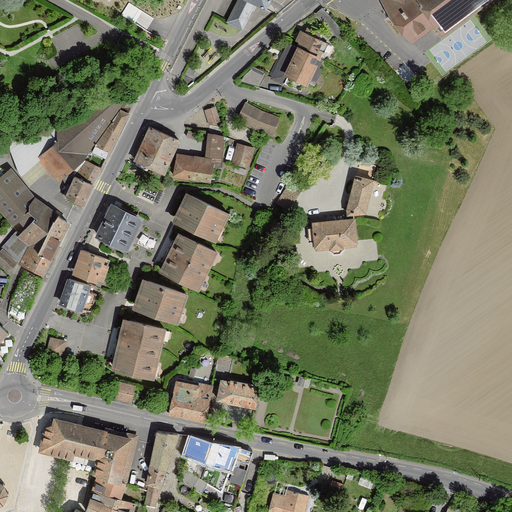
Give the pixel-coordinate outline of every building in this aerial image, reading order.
[(269,0),(238,0),(229,21),(242,28),(255,2),(266,7),(269,0)] [(381,0),(390,17),(403,34),(412,41),(435,25),(443,36),(491,0),(381,0)] [(323,8),(316,14),(335,36),(342,29),(323,8)] [(301,51),(288,77),(308,87),(325,53),(322,52),(326,43),(302,31),(296,43),(300,45),(298,49),(301,51)] [(252,64),(246,80),(261,85),(267,70),(252,64)] [(73,203),(82,207),(92,184),(100,167),(83,159),(94,143),(110,150),(129,113),(119,109),(125,100),(117,91),(58,123),(31,138),(27,140),(29,143),(14,150),(22,176),(30,185),(44,173),(48,178),(53,174),(59,181),(70,170),(76,175),(71,185),(69,184),(64,195),(75,199),(73,203)] [(261,113),(246,104),(236,121),(254,131),(274,137),(280,118),(261,113)] [(215,107),(205,110),(210,125),(220,121),(215,107)] [(177,141),(149,129),(135,161),(163,173),(177,141)] [(206,158),(178,154),(174,177),(211,183),(215,158),(222,159),(224,136),(210,134),(206,158)] [(0,137),(0,155),(9,155),(9,138),(0,137)] [(255,149),(237,144),(231,164),(249,169),(255,149)] [(33,221),(45,204),(35,198),(11,169),(0,177),(0,208),(13,225),(27,216),(33,221)] [(372,180),(357,176),(356,179),(352,194),(348,209),(348,216),(367,214),(375,180),(372,180)] [(277,203),(289,211),(291,208),(303,188),(302,187),(291,180),(277,203)] [(230,212),(189,193),(176,221),(217,240),(230,212)] [(143,219),(113,203),(96,235),(127,251),(143,219)] [(3,249),(17,261),(44,274),(68,223),(45,204),(33,221),(18,238),(14,236),(3,249)] [(348,220),(314,224),(316,251),(358,247),(355,220),(348,220)] [(218,250),(178,232),(161,269),(201,288),(218,250)] [(0,264),(9,273),(17,261),(3,249),(0,252),(0,264)] [(108,258),(84,250),(76,273),(98,281),(99,278),(106,281),(111,267),(105,265),(108,258)] [(145,278),(135,307),(181,322),(191,294),(145,278)] [(69,279),(61,304),(80,310),(78,316),(86,319),(96,288),(69,279)] [(168,328),(125,318),(114,368),(156,378),(168,328)] [(0,342),(9,334),(0,322),(0,342)] [(66,340),(50,338),(47,353),(63,356),(66,340)] [(211,387),(177,380),(170,413),(204,420),(211,387)] [(256,407),(260,386),(231,380),(230,381),(221,380),(218,399),(227,401),(256,407)] [(135,386),(118,382),(114,397),(131,401),(135,386)] [(99,477),(127,483),(136,437),(106,430),(106,432),(81,426),(54,419),(53,426),(46,428),(40,452),(73,460),(74,454),(99,460),(95,476),(99,477)] [(158,431),(151,463),(166,469),(178,433),(158,431)] [(235,444),(192,435),(185,453),(188,454),(226,467),(235,444)] [(230,469),(226,467),(188,454),(181,474),(185,483),(193,488),(199,477),(222,490),(230,469)] [(160,487),(166,469),(151,463),(149,476),(150,477),(150,484),(160,487)] [(231,479),(244,483),(248,468),(236,464),(231,479)] [(127,483),(99,477),(94,491),(95,491),(93,499),(90,498),(87,506),(90,507),(87,511),(134,511),(137,503),(123,499),(127,483)] [(341,492),(343,485),(335,482),(333,489),(341,492)] [(0,505),(5,504),(9,495),(6,486),(0,483),(0,505)] [(156,505),(160,487),(150,484),(146,503),(156,505)] [(286,498),(274,495),(270,511),(283,511),(284,510),(291,511),(301,511),(304,504),(306,505),(309,495),(289,490),(286,498)]
